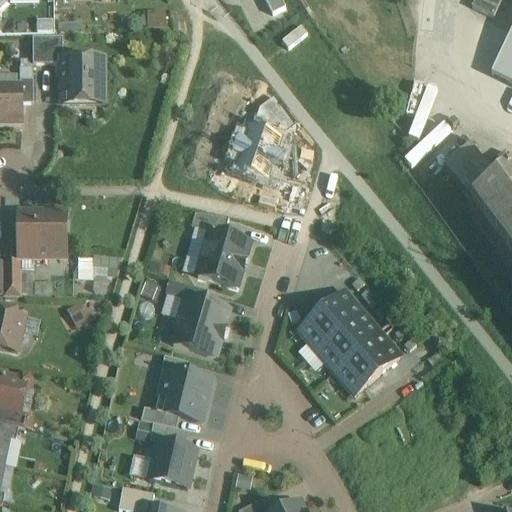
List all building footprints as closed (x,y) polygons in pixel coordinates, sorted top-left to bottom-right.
[(286,11),(280,0),(264,0),(273,18),(286,11)] [(491,24),(511,32),(511,11),(498,6),(491,24)] [(283,42),(288,48),(306,35),(302,29),(283,42)] [(63,40),(33,41),(33,67),(62,67),(62,62),(63,62),(63,40)] [(63,62),(62,62),(62,67),(62,104),(104,103),(104,62),(63,62)] [(33,70),(20,70),(20,82),(33,82),(33,70)] [(33,106),(33,82),(20,82),(20,88),(21,88),(22,106),(33,106)] [(20,88),(0,88),(0,125),(22,125),(22,106),(21,88),(20,88)] [(486,169),(472,151),(445,171),(473,207),(500,187),(486,169)] [(511,178),(511,162),(505,155),(486,169),(500,187),(511,178)] [(511,178),(500,187),(473,207),(511,258),(511,178)] [(52,216),(51,215),(42,215),(42,216),(19,216),(19,262),(48,261),(48,256),(66,256),(66,216),(52,216)] [(229,221),(200,216),(196,216),(192,230),(211,235),(224,238),(229,221)] [(224,238),(211,235),(198,280),(236,291),(241,274),(243,274),(246,263),(245,263),(249,246),(224,238)] [(78,258),(78,281),(106,282),(107,269),(119,270),(119,259),(78,258)] [(20,266),(5,266),(5,298),(5,300),(21,300),(20,266)] [(364,281),(355,288),(408,355),(418,348),(364,281)] [(206,294),(171,284),(167,297),(186,302),(186,301),(202,306),(206,294)] [(300,336),(316,355),(362,316),(345,297),(300,336)] [(202,306),(186,301),(186,302),(173,347),(215,360),(220,343),(223,344),(227,331),(224,330),(229,313),(202,306)] [(86,325),(83,306),(69,308),(71,327),(86,325)] [(26,319),(0,313),(0,352),(18,356),(26,319)] [(381,338),(362,316),(316,355),(335,378),(381,338)] [(400,360),(381,338),(335,378),(354,400),(400,360)] [(166,372),(156,416),(203,427),(214,383),(166,372)] [(18,381),(0,377),(0,414),(20,419),(20,418),(26,393),(30,390),(31,384),(28,379),(23,378),(18,381)] [(20,419),(0,414),(0,427),(19,431),(25,432),(28,419),(20,418),(20,419)] [(0,427),(0,439),(7,441),(6,442),(16,444),(19,431),(0,427)] [(146,484),(190,494),(199,454),(156,444),(146,484)] [(272,511),(267,500),(243,511),(272,511)]
